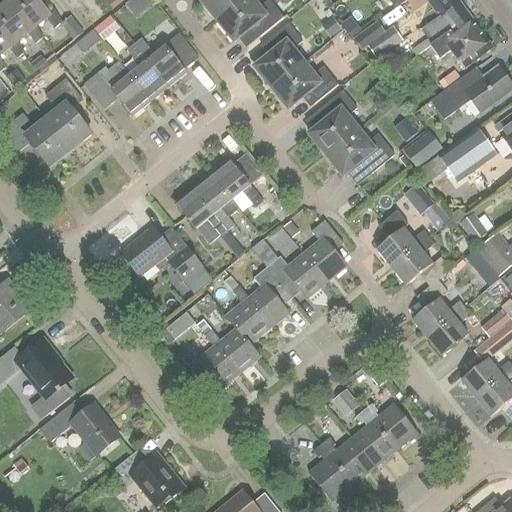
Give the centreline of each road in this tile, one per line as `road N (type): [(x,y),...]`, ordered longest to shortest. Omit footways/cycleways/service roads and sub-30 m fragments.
road 1 (residential): [(385,350),(349,351),(238,436),(204,440),(189,432),(53,259)]
road 2 (residential): [(53,259),(242,109)]
road 3 (residential): [(481,462),(401,358),(385,350)]
road 4 (residential): [(242,109),(265,151),(323,212)]
